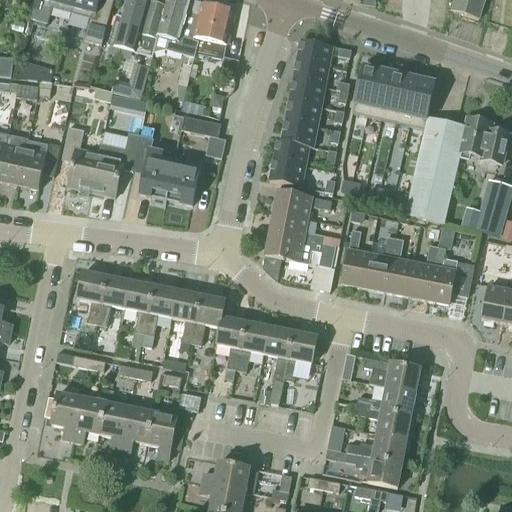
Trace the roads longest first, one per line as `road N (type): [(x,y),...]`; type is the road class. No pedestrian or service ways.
road 1 (residential): [(511,438),(446,423),(463,352),(267,302),(222,254)]
road 2 (residential): [(2,511),(55,239)]
road 3 (residential): [(282,3),(222,254)]
road 4 (tertiary): [(511,76),(282,3)]
road 5 (residential): [(222,254),(55,239)]
